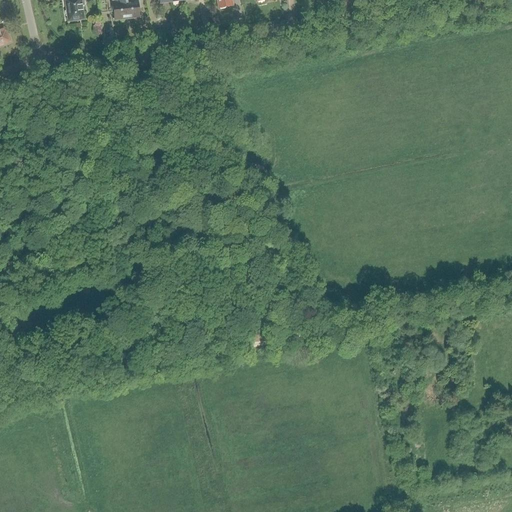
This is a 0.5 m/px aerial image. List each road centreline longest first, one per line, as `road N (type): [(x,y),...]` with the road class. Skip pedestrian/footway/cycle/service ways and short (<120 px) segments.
road 1 (unclassified): [(39,61),(149,56),(445,0)]
road 2 (track): [(0,403),(315,333)]
road 3 (track): [(295,282),(315,333),(511,291)]
